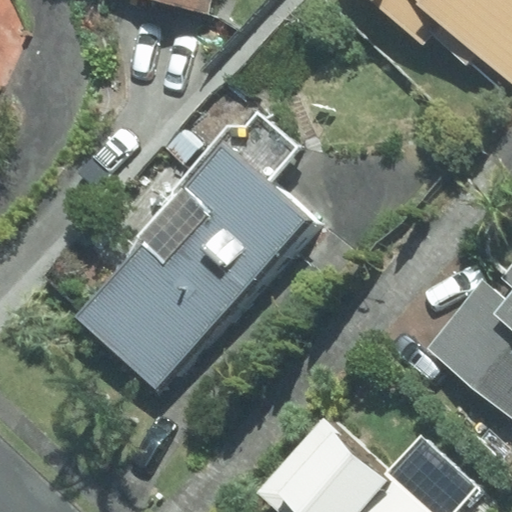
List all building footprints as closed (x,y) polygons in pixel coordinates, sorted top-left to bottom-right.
[(134,0),(211,19),(215,0),(134,0)] [(511,0),(372,0),(431,53),(440,43),(473,73),(485,60),(511,85),(511,0)] [(167,399),(327,230),(243,150),(198,198),(204,203),(89,325),(167,399)] [(511,281),(510,284),(511,285),(511,301),(491,285),(435,353),(511,416),(511,281)] [(440,511),(342,421),(271,498),(286,511),(440,511)]
